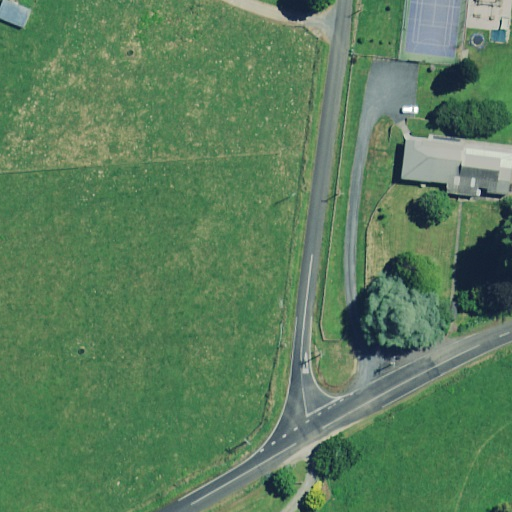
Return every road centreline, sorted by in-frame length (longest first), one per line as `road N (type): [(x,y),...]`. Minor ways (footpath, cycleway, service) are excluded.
road 1 (unclassified): [(313,432),(300,355),(344,0)]
road 2 (unclassified): [(313,432),(511,331)]
road 3 (unclassified): [(180,511),(313,432)]
